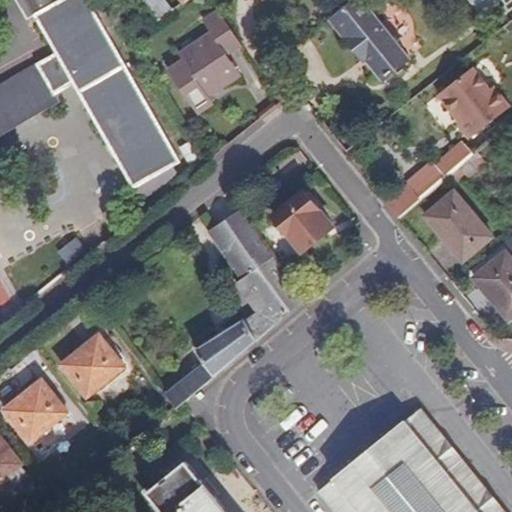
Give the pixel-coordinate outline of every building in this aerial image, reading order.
[(40,65),(57,95),(66,89),(75,84),(114,151),(136,190),(181,163),(122,58),(137,49),(133,43),(130,44),(120,29),(108,35),(88,0),(16,0),(28,20),(37,15),(54,47),(58,55),(40,65)] [(161,22),(176,10),(168,0),(145,0),(144,1),(161,22)] [(365,0),(357,0),(333,17),(370,60),(372,58),(389,78),(414,58),(365,0)] [(227,51),(240,42),(217,10),(204,20),(211,30),(196,41),(200,48),(183,60),(170,69),(199,111),(214,101),(210,95),(242,72),(233,61),(226,60),(227,51)] [(178,53),(183,60),(200,48),(196,41),(178,53)] [(61,102),(57,95),(40,65),(0,88),(0,137),(32,119),(61,102)] [(491,90),(474,69),(440,96),(464,124),(466,122),(477,136),(511,106),(496,87),(491,90)] [(437,164),(411,186),(421,199),(463,164),(475,154),(466,143),(439,165),(437,164)] [(194,164),(202,159),(194,146),(186,151),(194,164)] [(487,161),(479,151),(475,154),(463,164),(471,174),(487,161)] [(390,203),(401,217),(421,199),(411,186),(390,203)] [(305,249),(335,227),(307,190),(276,213),(305,249)] [(464,261),(495,237),(457,190),(426,215),(464,261)] [(215,376),(307,298),(242,208),(211,230),(243,279),(237,283),(257,312),(246,322),(245,320),(195,350),(205,362),(215,376)] [(68,243),(59,252),(67,261),(84,246),(75,237),(68,243)] [(510,320),(511,318),(511,256),(507,251),(476,277),(510,320)] [(100,336),(63,366),(90,399),(127,369),(100,336)] [(178,408),(215,376),(205,362),(166,394),(178,408)] [(69,414),(41,379),(0,410),(0,411),(28,447),(69,414)] [(329,511),(499,511),(487,497),(415,407),(398,421),(363,448),(329,476),(317,485),(312,489),(329,511)] [(0,484),(24,465),(0,435),(0,484)] [(226,511),(187,463),(146,496),(159,511),(226,511)]
